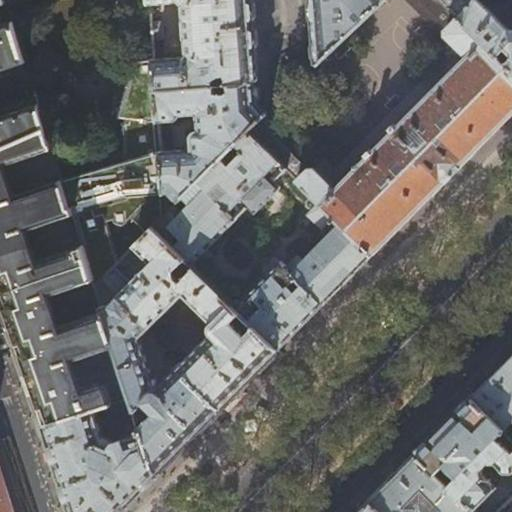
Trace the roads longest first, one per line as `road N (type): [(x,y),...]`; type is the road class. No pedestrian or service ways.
road 1 (secondary): [(511,233),(235,511)]
road 2 (residential): [(0,386),(44,511)]
